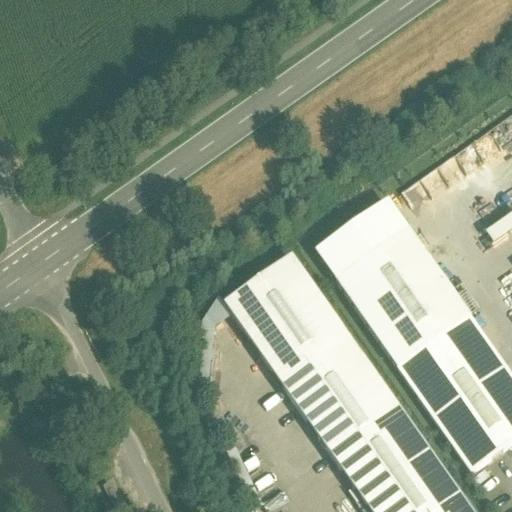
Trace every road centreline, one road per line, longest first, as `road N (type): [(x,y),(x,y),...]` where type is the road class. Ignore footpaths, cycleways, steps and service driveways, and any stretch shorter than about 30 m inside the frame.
road 1 (secondary): [(40,264),(417,0)]
road 2 (residential): [(40,264),(161,511)]
